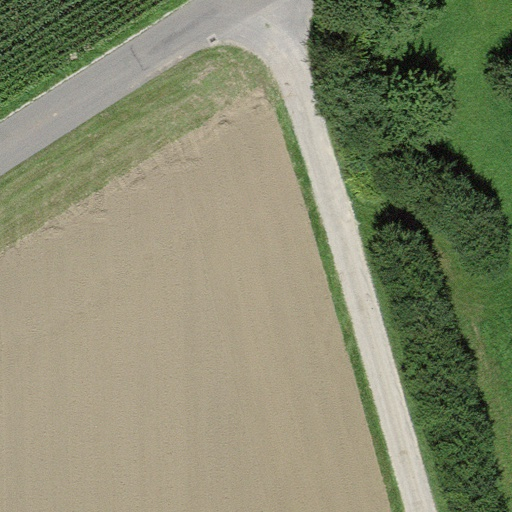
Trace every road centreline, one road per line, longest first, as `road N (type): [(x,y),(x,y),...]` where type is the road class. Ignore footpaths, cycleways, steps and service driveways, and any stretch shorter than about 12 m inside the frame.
road 1 (track): [(446,511),(303,0)]
road 2 (unclassified): [(257,0),(0,163)]
